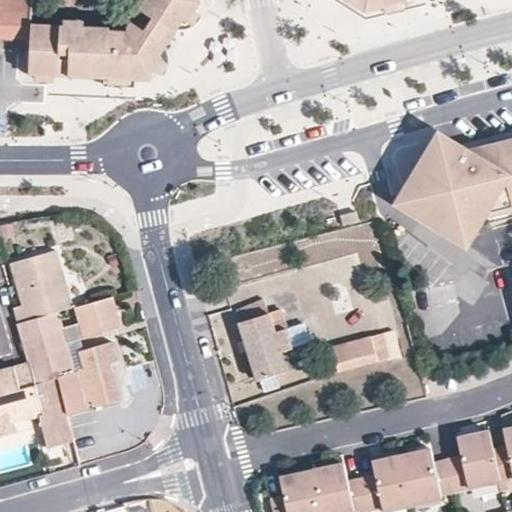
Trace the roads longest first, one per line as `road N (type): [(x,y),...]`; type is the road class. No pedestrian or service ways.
road 1 (residential): [(511,387),(437,412),(212,461)]
road 2 (residential): [(212,461),(147,185)]
road 3 (tertiary): [(279,88),(511,26)]
road 4 (residential): [(26,511),(212,461)]
